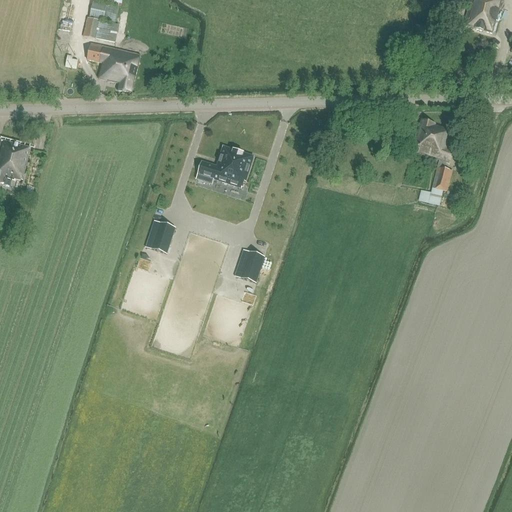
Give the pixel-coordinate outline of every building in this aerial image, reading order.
[(464,26),(464,27),(495,36),(499,22),(497,21),(501,0),(472,0),(470,11),(468,10),(464,26)] [(93,3),(89,19),(100,21),(100,22),(103,23),(107,5),(93,3)] [(107,5),(103,23),(115,25),(119,8),(107,5)] [(87,19),(84,37),(96,40),(100,22),(100,21),(89,19),(87,19)] [(100,22),(96,40),(115,43),(119,26),(115,25),(103,23),(100,22)] [(58,36),(66,37),(67,30),(59,29),(58,36)] [(91,45),(88,61),(102,64),(98,79),(119,84),(118,92),(132,93),(141,56),(121,51),(91,45)] [(432,189),(431,193),(422,191),(419,202),(439,207),(443,192),(446,193),(446,195),(449,196),(450,193),(447,192),(453,171),(444,169),(445,164),(449,165),(454,149),(448,147),(452,135),(444,132),(445,130),(435,127),(436,125),(422,121),(411,152),(439,161),(431,189),(432,189)] [(16,145),(1,142),(0,146),(0,183),(4,185),(6,180),(8,180),(16,145)] [(23,182),(31,149),(16,145),(8,180),(14,182),(15,180),(23,182)] [(254,158),(223,148),(216,168),(202,163),(196,180),(212,185),(213,180),(241,189),(244,182),(246,183),(254,158)] [(383,157),(378,176),(385,178),(391,158),(383,157)] [(380,179),(377,191),(412,200),(415,188),(380,179)] [(175,229),(160,224),(155,241),(149,239),(146,249),(167,255),(175,229)] [(265,258),(249,253),(243,274),(237,272),(235,278),(256,284),(265,258)] [(140,258),(139,267),(147,268),(148,259),(140,258)] [(243,291),(241,300),(252,302),(254,294),(243,291)]
